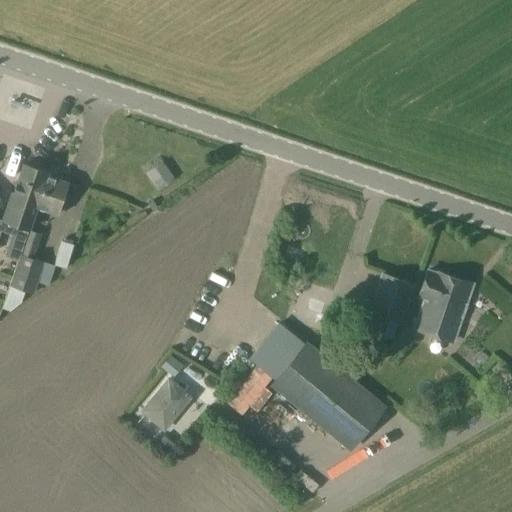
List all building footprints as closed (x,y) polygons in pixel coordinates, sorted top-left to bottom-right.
[(162,162),(146,174),(157,190),(173,178),(162,162)] [(28,230),(36,206),(36,207),(41,191),(43,192),(48,176),(46,176),(47,172),(41,170),(40,167),(38,165),(35,164),(32,165),(29,166),(23,164),(13,192),(11,192),(2,220),(3,221),(0,230),(12,235),(5,255),(18,260),(28,230)] [(41,191),(36,207),(56,213),(58,208),(66,211),(70,198),(62,195),(66,182),(48,176),(43,192),(41,191)] [(48,285),(54,266),(32,259),(40,234),(28,230),(18,260),(2,310),(9,312),(21,302),(25,291),(33,293),(37,282),(48,285)] [(399,323),(405,325),(414,298),(408,296),(418,267),(380,254),(372,277),(375,278),(370,293),(367,292),(360,311),(398,324),(399,323)] [(434,271),(433,272),(427,270),(418,297),(424,299),(414,327),(453,340),(472,285),(434,271)] [(384,406),(307,342),(271,385),(348,449),(384,406)] [(164,430),(190,397),(167,379),(141,411),(164,430)]
